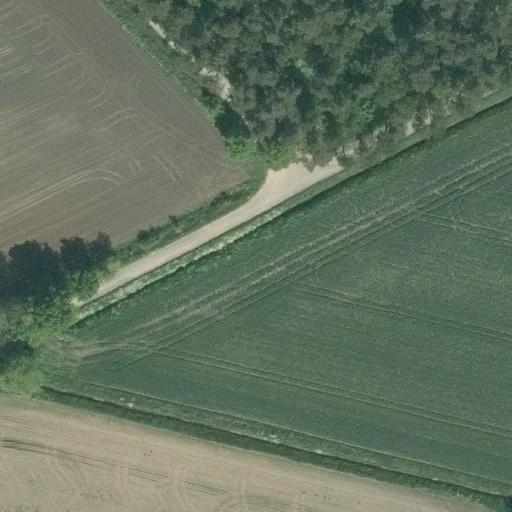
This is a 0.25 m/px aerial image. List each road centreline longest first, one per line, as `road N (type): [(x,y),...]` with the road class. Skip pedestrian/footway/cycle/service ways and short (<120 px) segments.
road 1 (track): [(0,333),(511,78)]
road 2 (track): [(315,176),(142,0)]
